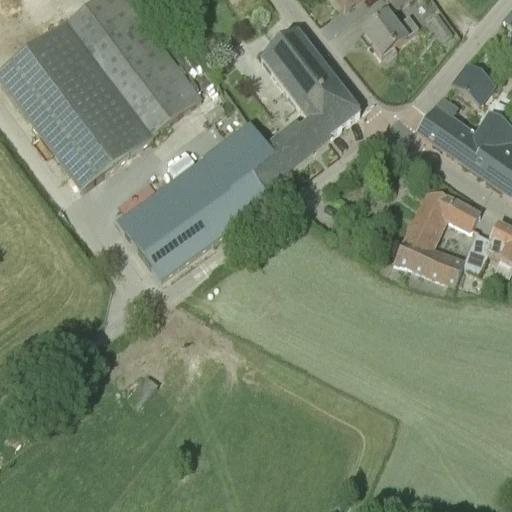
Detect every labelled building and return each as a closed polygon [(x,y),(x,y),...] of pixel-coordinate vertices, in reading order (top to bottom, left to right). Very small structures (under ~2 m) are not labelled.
[(203,104),(125,0),(103,0),(0,77),(0,92),(80,199),(155,142),(154,141),(203,104)] [(383,0),(384,0),(383,0),(332,0),(344,15),(364,0),(383,0)] [(395,15),(415,0),(383,0),(384,0),(395,15)] [(511,17),(503,27),(511,35),(511,17)] [(408,22),(395,31),(386,19),(362,38),(381,63),(418,34),(408,22)] [(444,45),(451,40),(438,22),(431,27),(444,45)] [(328,144),(359,121),(295,39),(261,66),(309,127),(299,135),(301,137),(315,125),(328,144)] [(492,89),(484,83),(468,71),(452,93),(477,111),(479,107),(480,108),(492,89)] [(511,137),(488,122),(474,143),(446,123),(451,116),(440,108),(416,139),(511,203),(511,137)] [(262,197),(328,144),(315,125),(301,137),(299,135),(298,135),(294,130),(264,152),(252,136),(119,221),(164,283),(270,208),(262,197)] [(446,226),(471,238),(479,222),(458,210),(428,198),(393,269),(407,273),(418,278),(456,291),(462,273),(464,268),(431,258),(446,226)] [(488,261),(511,273),(511,238),(497,230),(489,247),(475,240),(464,268),(462,273),(478,281),(488,261)] [(143,411),(161,392),(150,382),(132,401),(143,411)]
